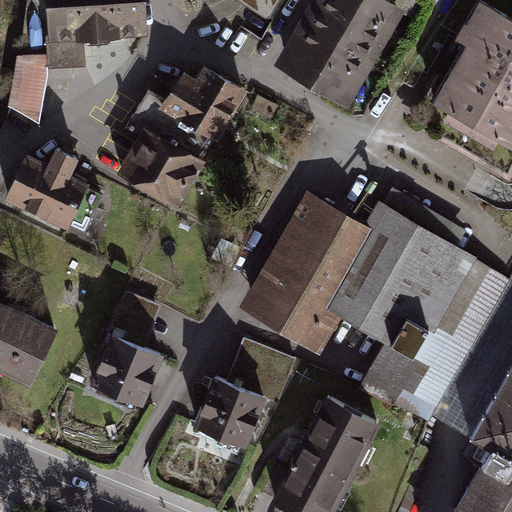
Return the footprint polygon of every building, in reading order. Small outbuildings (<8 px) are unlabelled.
[(141,0),(41,0),(43,39),(18,51),(14,97),(40,112),(50,67),(102,59),(100,32),(143,24),(141,0)] [(408,5),(398,0),(311,0),(279,58),(355,100),(408,5)] [(511,13),(490,1),(433,105),(511,148),(511,13)] [(150,92),(129,127),(138,132),(119,166),(177,199),(206,149),(211,135),(242,84),(204,62),(193,80),(178,71),(162,98),(150,92)] [(42,159),(28,152),(7,194),(67,225),(89,183),(65,171),(74,152),(51,141),(42,159)] [(511,276),(511,273),(457,241),(465,227),(393,185),(384,201),(378,198),(364,222),(305,188),(237,304),(318,351),(341,312),(453,377),(511,276)] [(56,324),(0,296),(0,368),(27,382),(56,324)] [(163,343),(121,326),(101,374),(143,391),(163,343)] [(511,511),(511,358),(472,427),(497,442),(455,511),(511,511)] [(268,389),(217,366),(194,417),(244,440),(268,389)] [(328,511),(379,426),(323,394),(272,481),(324,511),(328,511)]
